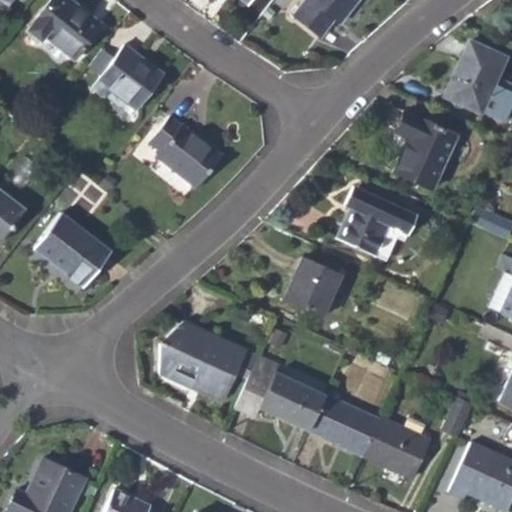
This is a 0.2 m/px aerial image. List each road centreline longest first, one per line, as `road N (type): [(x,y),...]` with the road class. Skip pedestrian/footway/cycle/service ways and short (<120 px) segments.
road 1 (residential): [(57,377),(251,201),(321,122)]
road 2 (residential): [(57,377),(315,511)]
road 3 (residential): [(146,0),(321,122)]
road 4 (residential): [(321,122),(393,46),(451,0)]
